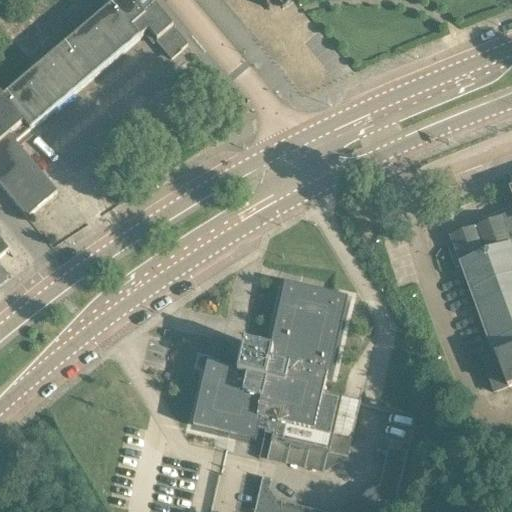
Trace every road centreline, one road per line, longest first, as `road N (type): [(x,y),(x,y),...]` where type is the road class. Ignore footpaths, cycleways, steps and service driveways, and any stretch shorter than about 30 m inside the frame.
road 1 (secondary): [(0,409),(165,278),(314,191)]
road 2 (secondary): [(290,143),(161,214),(0,332)]
road 3 (secondary): [(511,48),(290,143)]
road 4 (secondary): [(314,191),(511,101)]
road 5 (residential): [(290,143),(178,0)]
